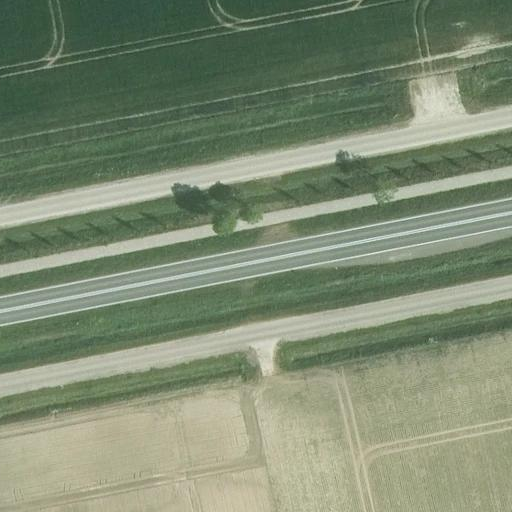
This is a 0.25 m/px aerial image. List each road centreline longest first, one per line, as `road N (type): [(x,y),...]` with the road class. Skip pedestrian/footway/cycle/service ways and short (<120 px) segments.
road 1 (unclassified): [(0,218),(511,118)]
road 2 (unclassified): [(0,385),(511,285)]
road 3 (trunk): [(0,308),(511,210)]
